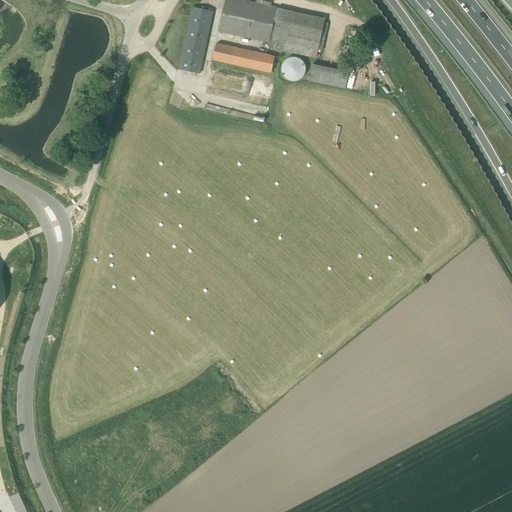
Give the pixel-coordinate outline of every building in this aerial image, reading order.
[(277,7),(271,6),(255,3),(241,0),(225,0),(219,32),(269,43),(277,8),(277,7)] [(200,74),(214,12),(192,7),(178,69),(200,74)] [(271,74),(275,56),(217,43),(213,60),(271,74)] [(287,55),(280,75),(299,82),(306,62),(287,55)] [(309,81),(345,89),(349,72),(313,64),(309,81)]
